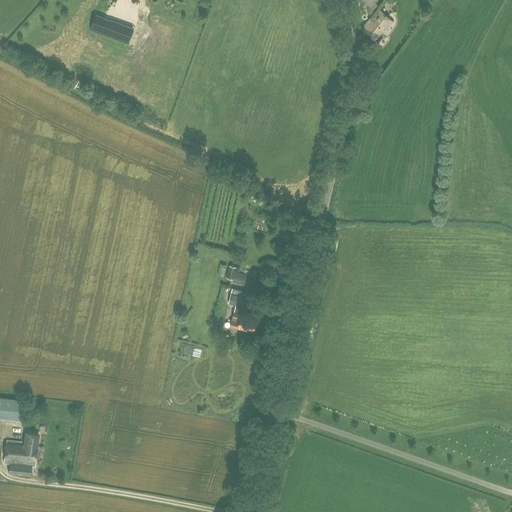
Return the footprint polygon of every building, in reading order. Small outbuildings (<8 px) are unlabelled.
[(379,9),(362,28),(378,42),(384,35),(382,34),(393,21),(379,9)] [(104,19),(96,16),(91,30),(99,33),(104,19)] [(134,30),(118,25),(113,39),(129,44),(134,30)] [(163,50),(169,35),(159,32),(154,47),(163,50)] [(226,277),(233,279),(235,272),(236,267),(229,265),(226,277)] [(255,276),(235,272),(233,279),(233,282),(252,287),(255,276)] [(257,318),(241,314),(241,312),(234,311),(231,326),(244,329),(244,328),(254,330),(257,318)] [(23,401),(0,398),(0,418),(20,421),(23,401)] [(34,466),(36,447),(38,433),(25,432),(23,442),(7,440),(4,462),(10,463),(9,473),(30,475),(31,465),(34,466)]
